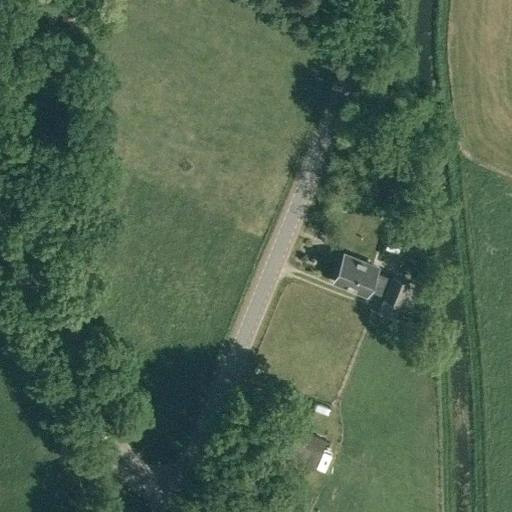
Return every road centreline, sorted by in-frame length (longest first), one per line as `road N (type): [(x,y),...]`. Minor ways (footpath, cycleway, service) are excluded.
road 1 (tertiary): [(177,502),(382,0)]
road 2 (unclassified): [(177,502),(131,469),(24,267)]
